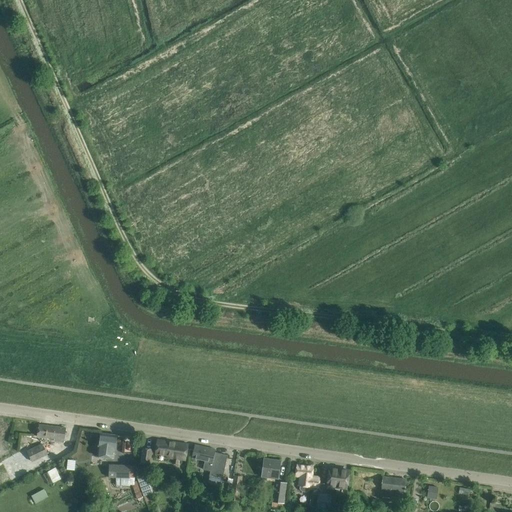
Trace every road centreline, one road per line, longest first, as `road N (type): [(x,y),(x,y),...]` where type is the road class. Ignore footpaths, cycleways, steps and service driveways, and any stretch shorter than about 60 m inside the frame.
road 1 (track): [(18,0),(119,229),(155,278),(204,301),(511,343)]
road 2 (unclassified): [(511,482),(0,408)]
